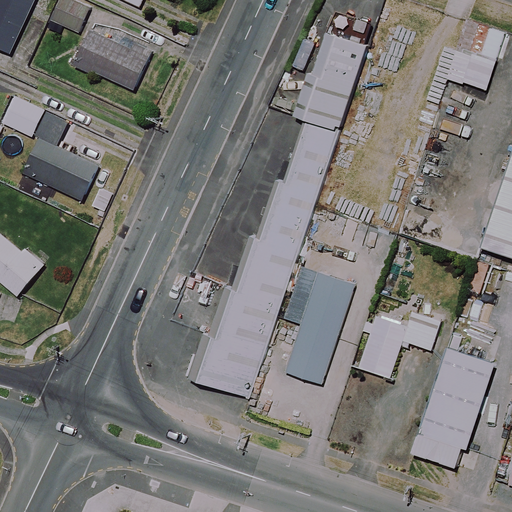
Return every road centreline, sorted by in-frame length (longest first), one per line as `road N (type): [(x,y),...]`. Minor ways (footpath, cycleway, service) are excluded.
road 1 (tertiary): [(262,0),(70,413)]
road 2 (tertiary): [(357,511),(70,413)]
